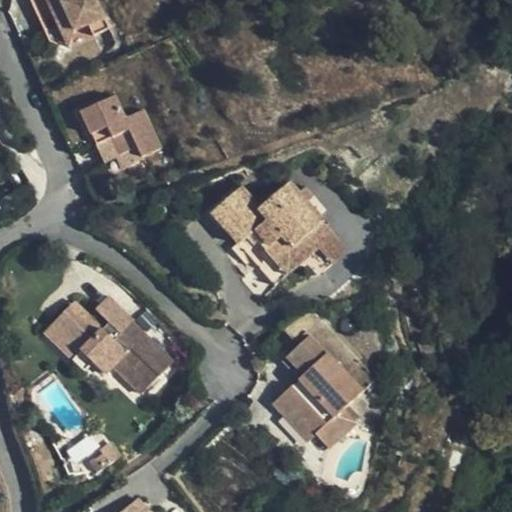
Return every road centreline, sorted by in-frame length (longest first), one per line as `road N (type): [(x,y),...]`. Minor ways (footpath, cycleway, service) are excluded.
road 1 (residential): [(53,226),(117,259),(212,344),(225,376)]
road 2 (residential): [(53,226),(54,156),(0,34)]
